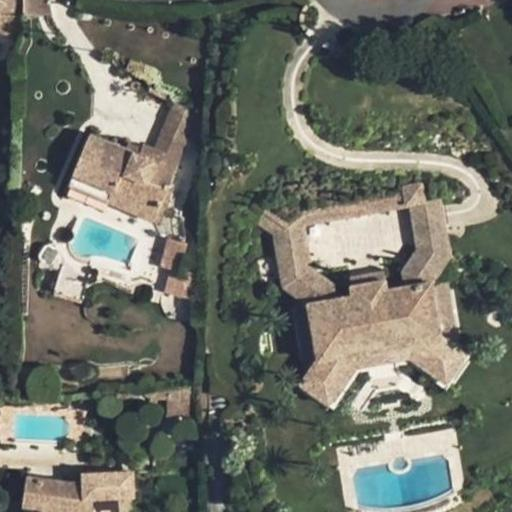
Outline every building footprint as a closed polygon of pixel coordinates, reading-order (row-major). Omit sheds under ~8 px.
[(0,0),(0,33),(20,45),(21,0),(0,0)] [(24,0),(25,16),(53,15),(51,4),(49,0),(24,0)] [(161,134),(185,144),(199,111),(175,101),(161,134)] [(109,203),(153,221),(179,160),(155,149),(145,145),(141,154),(92,134),(74,175),(114,191),(109,203)] [(155,149),(179,160),(185,144),(161,134),(155,149)] [(299,189),(303,212),(406,195),(402,171),(299,189)] [(70,186),(109,203),(114,191),(74,175),(70,186)] [(388,290),(386,280),(352,286),(354,296),(336,299),(333,284),(311,269),(303,227),(305,226),(303,212),(289,215),(272,203),(266,211),(257,223),(274,235),(284,287),(309,304),(318,354),(295,386),(328,409),(357,369),(410,359),(451,387),(474,353),(440,329),(432,281),(450,257),(440,198),(429,200),(426,184),(408,187),(410,203),(418,250),(404,271),(406,286),(388,290)] [(171,269),(172,267),(181,270),(188,243),(168,238),(161,267),(171,269)] [(45,263),(46,262),(49,264),(52,263),(59,252),(58,250),(55,248),(56,247),(50,244),(45,244),(39,253),(39,259),(45,263)] [(63,261),(54,292),(81,300),(90,269),(63,261)] [(171,269),(165,293),(182,297),(188,272),(181,270),(172,267),(171,269)] [(188,272),(182,297),(194,300),(198,274),(188,272)] [(352,286),(386,280),(385,273),(351,279),(352,286)] [(198,397),(197,387),(175,388),(176,398),(198,397)] [(155,400),(155,388),(141,389),(141,396),(146,396),(155,400)] [(176,398),(175,388),(155,388),(155,400),(176,398)] [(141,397),(141,396),(141,389),(119,390),(119,398),(141,397)] [(68,482),(27,476),(23,505),(23,511),(132,511),(132,496),(134,496),(133,472),(83,474),(84,482),(68,482)]
